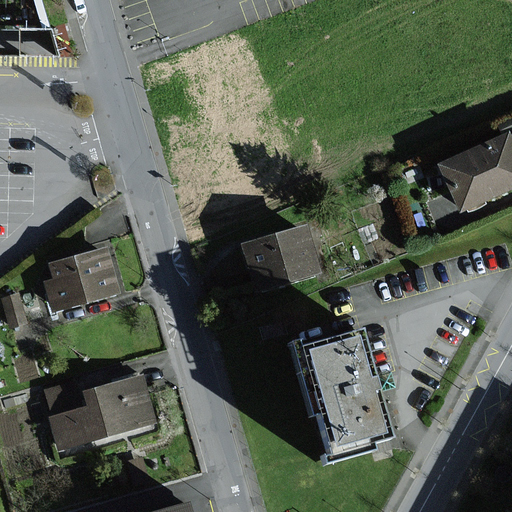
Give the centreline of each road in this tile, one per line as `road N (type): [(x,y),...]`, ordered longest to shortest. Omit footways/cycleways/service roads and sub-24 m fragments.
road 1 (unclassified): [(91,0),(236,511)]
road 2 (residential): [(419,511),(511,342)]
